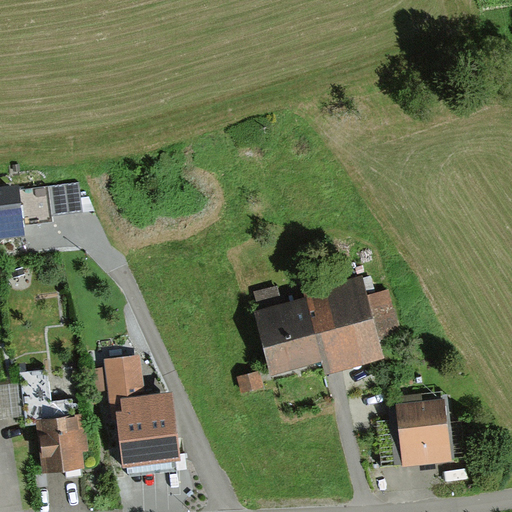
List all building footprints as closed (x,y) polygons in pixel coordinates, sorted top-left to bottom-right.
[(56,215),(88,212),(84,182),(53,186),(56,215)] [(16,188),(0,189),(0,235),(21,234),(16,188)] [(259,310),(254,312),(270,370),(375,340),(359,282),(279,304),(274,288),(254,294),(259,310)] [(118,413),(123,461),(173,456),(165,394),(139,397),(134,358),(104,362),(111,414),(118,413)] [(261,387),(257,373),(238,377),(242,392),(261,387)] [(439,397),(397,402),(404,462),(447,457),(439,397)] [(77,415),(35,420),(41,470),(83,465),(77,415)]
